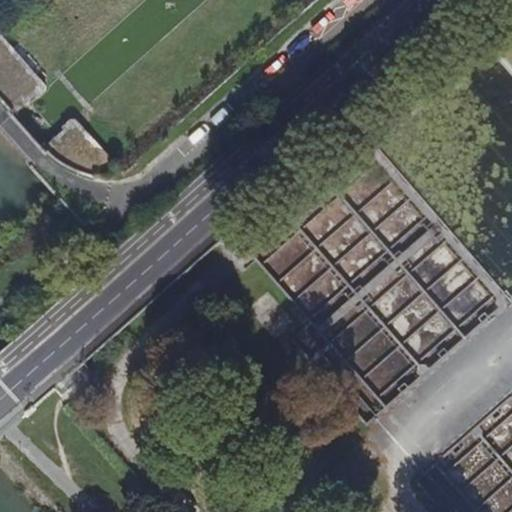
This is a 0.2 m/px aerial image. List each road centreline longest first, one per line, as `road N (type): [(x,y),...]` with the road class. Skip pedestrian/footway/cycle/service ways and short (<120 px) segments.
road 1 (secondary): [(0,399),(450,0)]
road 2 (residential): [(132,197),(120,225),(0,309)]
road 3 (residential): [(0,422),(95,511)]
